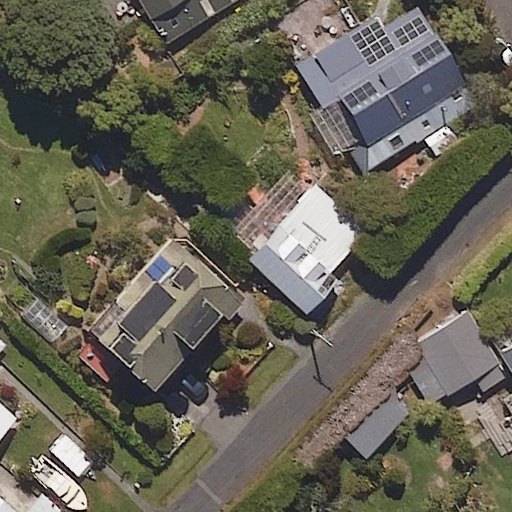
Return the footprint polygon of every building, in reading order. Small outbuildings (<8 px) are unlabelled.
[(238,0),(138,0),(167,45),(238,0)] [(475,110),(413,0),(297,65),(323,111),(315,115),(337,154),(351,146),(365,171),(475,110)] [(366,232),(314,187),(248,263),(307,315),(335,283),(328,277),(366,232)] [(171,241),(87,333),(71,350),(108,384),(123,367),(151,393),(236,300),(171,241)] [(72,330),(38,299),(23,317),(56,347),(72,330)] [(506,377),(468,315),(406,353),(436,402),(475,378),(483,391),(506,377)] [(0,350),(3,347),(0,343),(0,511),(60,511),(43,495),(26,511),(11,511),(0,501),(0,439),(18,420),(0,403),(0,350)] [(511,347),(500,356),(511,375),(511,347)] [(362,461),(410,413),(393,396),(346,445),(362,461)]
